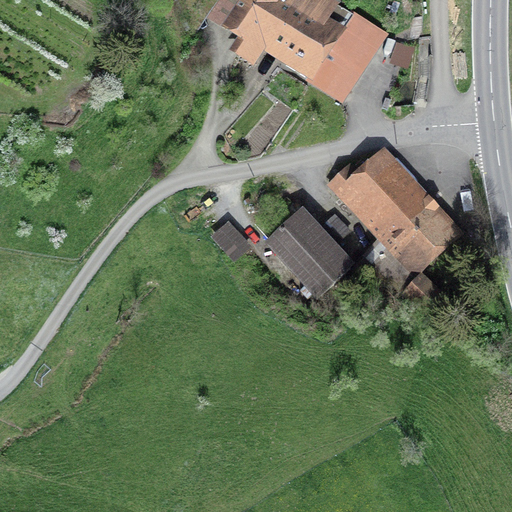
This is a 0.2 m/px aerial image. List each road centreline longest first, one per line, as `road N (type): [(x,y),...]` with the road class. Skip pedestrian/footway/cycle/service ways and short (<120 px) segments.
road 1 (unclassified): [(492,118),(419,124),(300,161),(201,173),(172,187),(137,209),(21,376),(0,390)]
road 2 (secondary): [(492,118),(511,238)]
